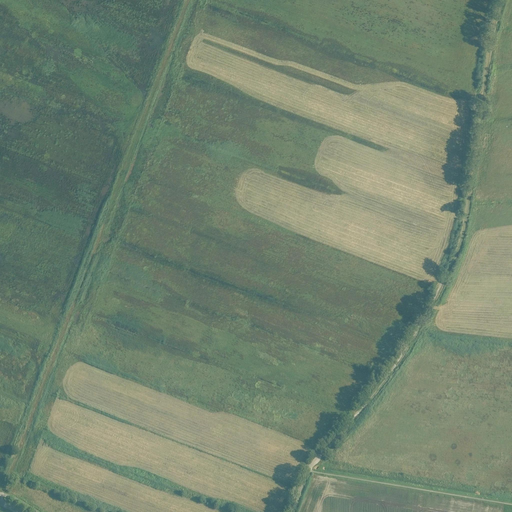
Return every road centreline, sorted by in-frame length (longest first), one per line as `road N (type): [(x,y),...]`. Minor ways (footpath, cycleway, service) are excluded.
road 1 (track): [(0,495),(186,0)]
road 2 (track): [(444,283),(461,233),(498,0)]
road 3 (unclassified): [(293,511),(311,470),(382,384),(444,283)]
